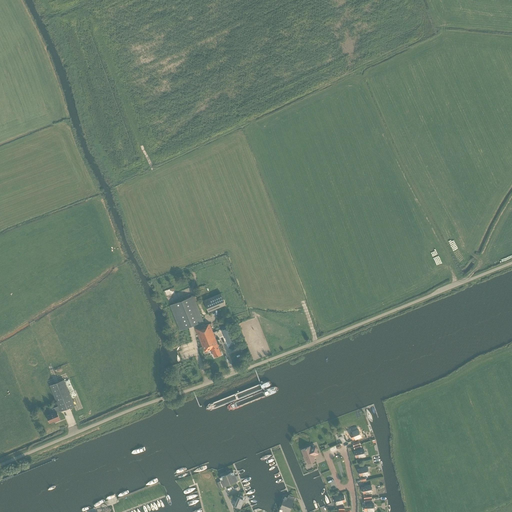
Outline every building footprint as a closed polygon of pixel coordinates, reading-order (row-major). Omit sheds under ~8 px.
[(163,291),(165,297),(174,295),(172,289),(163,291)] [(225,305),(221,293),(204,300),(208,312),(225,305)] [(214,357),(221,355),(218,347),(218,346),(217,342),(220,341),(217,334),(214,335),(209,324),(205,326),(205,325),(193,296),(170,306),(180,331),(194,325),(205,352),(211,349),(214,357)] [(229,327),(222,330),(228,343),(235,340),(229,327)] [(47,416),(50,423),(56,421),(56,422),(60,420),(57,412),(60,411),(60,412),(74,406),(64,380),(50,386),(58,406),(52,409),(54,413),(47,416)] [(353,433),(350,434),(352,440),(357,438),(357,439),(361,437),(358,430),(352,432),(353,433)] [(318,454),(315,447),(311,449),(310,447),(302,450),(306,460),(307,460),(308,463),(315,461),(313,457),(314,457),(314,455),(318,454)] [(359,451),(354,452),(356,458),(359,457),(359,458),(365,456),(363,449),(359,450),(359,451)] [(361,470),(358,470),(359,476),(365,475),(365,476),(369,475),(367,467),(361,469),(361,470)] [(229,471),(225,472),(226,475),(230,484),(235,482),(235,481),(235,480),(236,480),(237,481),(239,481),(237,476),(235,477),(234,475),(233,472),(231,473),(230,473),(229,471)] [(221,477),(219,478),(220,481),(222,485),(224,485),(225,485),(225,486),(230,484),(226,475),(221,477)] [(372,493),(371,485),(364,487),(365,488),(362,488),(363,494),(368,493),(368,494),(372,493)] [(282,504),(291,508),(294,500),(289,499),(290,496),(288,495),(287,498),(285,497),(284,499),(283,499),(283,500),(282,504)] [(235,497),(234,500),(237,501),(235,506),(240,508),(242,503),(244,500),(241,499),(242,496),(240,496),(239,498),(238,497),(238,498),(235,497)] [(341,497),(341,496),(334,497),(336,505),(340,504),(340,503),(345,502),(344,496),(341,497)] [(369,505),(364,505),(364,511),(367,511),(374,511),(373,503),(369,504),(369,505)]
